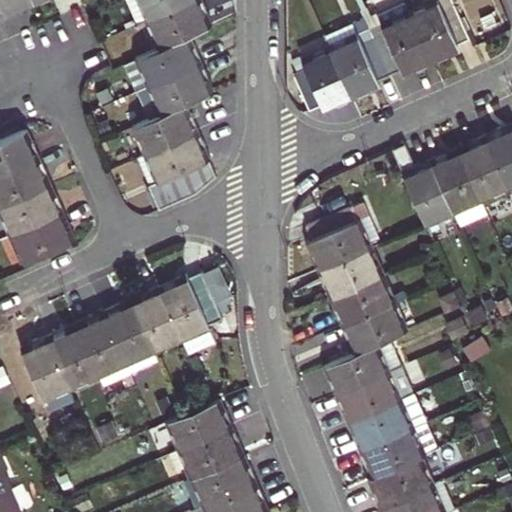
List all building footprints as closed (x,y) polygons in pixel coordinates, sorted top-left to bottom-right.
[(0,0),(0,10),(5,8),(7,13),(34,0),(0,0)] [(129,0),(139,22),(148,18),(188,0),(129,0)] [(185,35),(208,26),(203,14),(206,12),(200,0),(188,0),(148,18),(159,46),(185,35)] [(436,0),(411,11),(432,59),(460,47),(458,42),(470,37),(453,0),(436,0)] [(406,1),(378,13),(381,21),(383,24),(411,11),(406,1)] [(383,24),(381,21),(369,26),(390,72),(402,67),(404,72),(432,59),(411,11),(383,24)] [(365,17),(326,34),(331,46),(352,94),(380,81),(378,77),(390,72),(369,26),(365,17)] [(159,46),(137,56),(149,84),(200,62),(193,45),(190,47),(185,35),(159,46)] [(305,63),(292,69),(310,108),(322,101),(325,106),(352,94),(331,46),(303,59),(305,63)] [(149,84),(139,88),(152,116),(182,103),(210,91),(204,79),(208,78),(200,62),(149,84)] [(152,116),(134,124),(146,152),(197,130),(190,113),(187,115),(182,103),(152,116)] [(511,125),(503,129),(502,126),(486,134),(509,185),(511,182),(511,125)] [(0,138),(0,172),(39,155),(32,139),(29,140),(23,129),(0,138)] [(206,160),(206,159),(201,147),(205,146),(197,130),(146,152),(132,158),(154,209),(195,191),(204,185),(213,177),(206,160)] [(470,141),(471,144),(460,149),(481,197),(484,203),(511,191),(509,185),(486,134),(470,141)] [(448,151),(432,158),(455,209),(481,197),(460,149),(450,154),(448,151)] [(0,172),(0,205),(48,184),(43,173),(46,172),(39,155),(0,172)] [(417,168),(405,174),(427,221),(427,222),(455,209),(432,158),(416,166),(417,168)] [(0,205),(12,233),(63,211),(56,194),(53,195),(48,184),(0,205)] [(379,236),(363,198),(307,222),(313,237),(310,238),(315,249),(311,251),(313,256),(317,254),(322,266),(370,245),(368,241),(379,236)] [(63,211),(12,233),(24,261),(72,239),(67,228),(71,227),(63,211)] [(370,245),(322,266),(327,277),(323,278),(326,283),(329,282),(334,293),(382,272),(370,245)] [(174,278),(158,285),(181,336),(184,343),(212,330),(209,324),(224,317),(202,269),(176,281),(174,278)] [(343,323),(395,300),(382,272),(334,293),(339,305),(336,306),(343,323)] [(143,295),(132,300),(153,348),(181,336),(158,285),(142,292),(143,295)] [(119,302),(102,310),(130,370),(158,358),(153,348),(132,300),(120,305),(119,302)] [(359,349),(376,342),(390,335),(407,328),(395,300),(343,323),(350,339),(353,338),(359,349)] [(77,325),(99,373),(103,383),(130,371),(130,370),(102,310),(86,317),(88,320),(77,325)] [(64,326),(48,334),(71,384),(99,373),(77,325),(66,330),(64,326)] [(32,341),(33,344),(23,349),(44,397),(71,384),(48,334),(32,341)] [(329,376),(336,392),(401,364),(402,363),(390,335),(376,342),(359,349),(327,363),(332,374),(329,376)] [(400,397),(413,391),(401,364),(336,392),(344,408),(347,407),(352,418),(400,397)] [(400,397),(352,418),(357,429),(353,431),(361,447),(412,425),(400,397)] [(217,398),(182,413),(169,418),(181,447),(233,425),(225,408),(222,410),(217,398)] [(427,418),(412,425),(361,447),(368,463),(371,461),(376,473),(420,454),(439,446),(427,418)] [(171,451),(178,467),(188,463),(193,475),(241,454),(236,442),(240,441),(233,425),(181,447),(171,451)] [(241,454),(193,475),(198,486),(186,491),(193,508),(205,503),(256,480),(245,452),(241,454)] [(374,488),(381,504),(433,483),(420,454),(376,473),(372,475),(378,487),(374,488)] [(6,473),(0,459),(0,511),(16,511),(18,511),(3,480),(6,473)] [(454,506),(442,478),(433,483),(381,504),(384,511),(441,511),(445,510),(454,506)] [(256,480),(205,503),(209,511),(258,511),(265,509),(260,498),(263,496),(256,480)]
